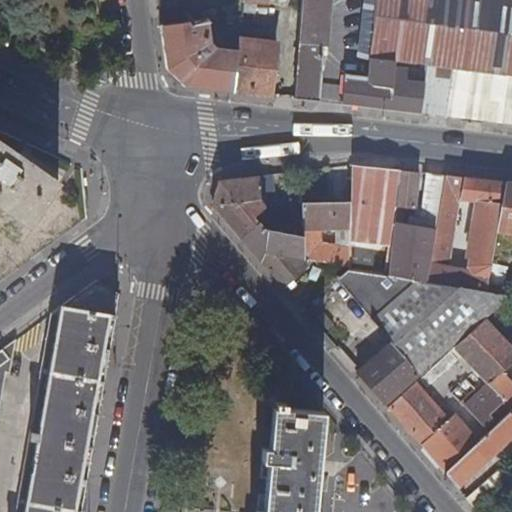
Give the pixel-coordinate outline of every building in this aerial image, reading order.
[(301,0),(295,97),(320,100),(326,0),(301,0)] [(511,0),(378,0),(371,56),(395,59),(435,63),(457,66),(488,70),(511,72),(511,0)] [(207,18),(162,24),(168,68),(185,85),(233,90),(237,50),(217,48),(210,40),(207,18)] [(237,50),(233,90),(271,95),(277,43),(239,38),(237,50)] [(346,75),(344,103),(422,112),(425,82),(406,80),(407,69),(394,67),(395,59),(371,56),(370,76),(346,75)] [(434,73),(456,76),(457,66),(435,63),(434,73)] [(456,76),(451,115),(511,121),(511,72),(488,70),(457,66),(456,76)] [(0,204),(30,226),(60,183),(0,141),(0,204)] [(414,208),(419,172),(400,171),(396,206),(414,208)] [(274,174),(259,176),(262,201),(265,204),(277,202),(274,174)] [(437,231),(428,282),(444,285),(488,293),(496,245),(506,183),(446,175),(437,231)] [(300,258),(304,259),(304,236),(268,229),(257,217),(268,207),(265,204),(262,201),(259,176),(220,180),(214,205),(262,261),(266,252),(300,258)] [(511,183),(506,183),(496,245),(511,248),(511,183)] [(325,205),(303,206),(303,228),(304,236),(304,259),(350,268),(350,258),(351,227),(351,205),(338,205),(337,199),(325,199),(325,205)] [(384,245),(391,245),(393,230),(391,230),(394,211),(359,206),(354,241),(384,245)] [(428,282),(437,231),(394,223),(393,230),(391,245),(390,248),(390,251),(389,257),(389,262),(388,263),(387,274),(410,278),(428,282)] [(382,256),(389,257),(390,251),(390,248),(391,245),(384,245),(382,256)] [(262,261),(285,288),(307,268),(300,258),(266,252),(262,261)] [(350,258),(350,268),(387,274),(388,263),(389,262),(350,258)] [(378,324),(444,285),(428,282),(410,278),(387,274),(350,268),(337,278),(378,324)] [(80,511),(107,364),(119,292),(96,281),(52,313),(16,511),(80,511)] [(469,335),(486,320),(511,297),(488,293),(444,285),(378,324),(393,342),(421,373),(467,333),(469,335)] [(511,347),(486,320),(469,335),(456,348),(490,384),(471,402),(467,406),(487,428),(504,411),(500,407),(511,395),(511,382),(503,372),(511,364),(511,347)] [(0,401),(5,373),(10,374),(16,340),(0,351),(0,401)] [(386,404),(421,373),(393,342),(358,372),(386,404)] [(389,408),(445,473),(480,441),(457,414),(448,422),(415,384),(389,408)] [(462,400),(467,406),(471,402),(466,396),(462,400)] [(314,511),(324,412),(284,408),(285,403),(276,402),(275,407),(274,407),(270,448),(265,448),(264,460),(269,461),(264,511),(259,511),(314,511)] [(511,411),(480,441),(445,473),(458,488),(511,439),(511,411)] [(511,468),(490,489),(495,494),(511,478),(511,468)] [(477,509),(479,511),(511,511),(511,478),(495,494),(477,509)] [(469,499),(477,509),(495,494),(490,489),(486,484),(469,499)]
